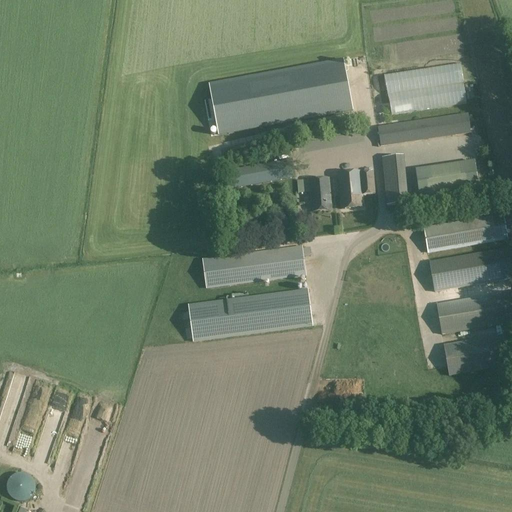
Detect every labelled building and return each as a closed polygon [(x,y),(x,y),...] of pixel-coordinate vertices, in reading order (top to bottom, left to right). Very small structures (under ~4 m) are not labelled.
[(354,111),(344,60),(210,85),(220,136),(354,111)] [(381,148),(471,135),(468,114),(378,128),(381,148)] [(294,156),(225,169),(228,188),(298,175),(294,156)] [(402,157),(383,158),(387,206),(406,204),(402,157)] [(475,162),(457,165),(461,191),(479,188),(475,162)] [(374,172),(361,173),(339,175),(341,210),(364,208),(363,196),(376,195),(374,172)] [(329,179),(310,181),(311,193),(312,213),(331,211),(329,179)] [(504,214),(423,229),(428,254),(508,241),(504,214)] [(303,247),(202,260),(206,290),(307,277),(303,247)] [(511,258),(511,250),(430,264),(434,290),(511,276),(511,258)] [(308,290),(188,306),(193,344),(313,328),(308,290)] [(511,293),(436,307),(441,332),(511,320),(511,293)] [(444,349),(450,375),(509,364),(504,338),(444,349)] [(7,484),(7,488),(7,492),(9,496),(11,499),(16,502),(20,503),(25,502),(29,500),(32,497),(35,493),(36,488),(35,483),(33,480),(29,476),(24,474),(20,474),(16,475),(13,477),(9,480),(7,484)]
